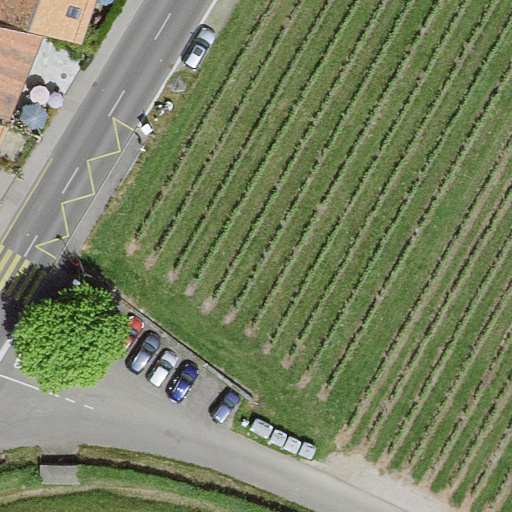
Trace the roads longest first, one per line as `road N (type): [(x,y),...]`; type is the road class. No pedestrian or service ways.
road 1 (unclassified): [(361,511),(255,462),(0,374)]
road 2 (tertiary): [(0,299),(180,0)]
